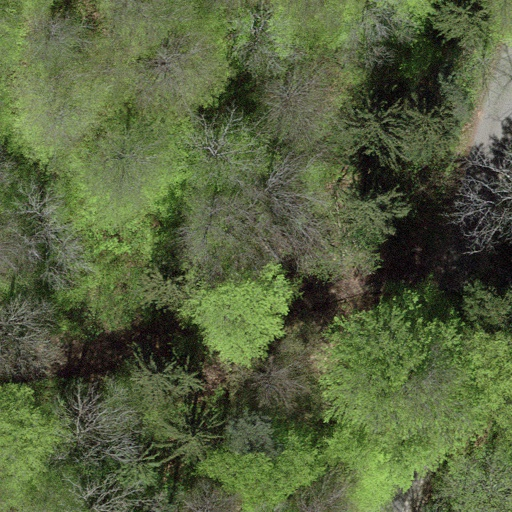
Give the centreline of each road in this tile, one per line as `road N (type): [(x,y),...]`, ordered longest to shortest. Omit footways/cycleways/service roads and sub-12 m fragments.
road 1 (unclassified): [(511,58),(416,369),(381,511)]
road 2 (track): [(448,263),(325,304),(0,370)]
